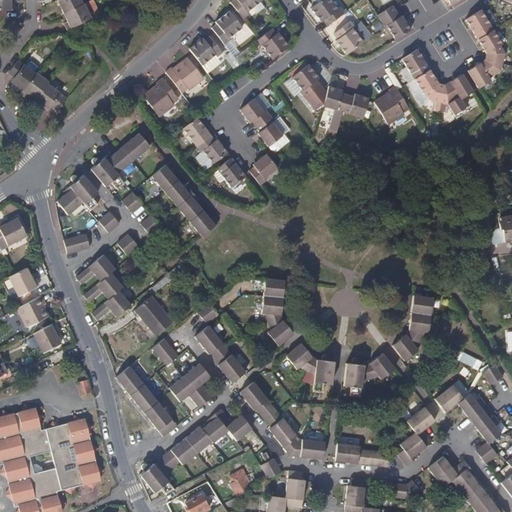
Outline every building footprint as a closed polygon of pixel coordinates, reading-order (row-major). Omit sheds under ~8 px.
[(10,11),(9,0),(0,0),(0,18),(5,19),(5,11),(10,11)] [(82,5),(79,0),(58,0),(56,1),(63,15),(82,5)] [(261,2),(259,0),(234,0),(232,2),(236,8),(244,19),(249,15),(248,12),(261,2)] [(338,10),(330,0),(323,0),(314,8),(312,9),(323,23),(325,22),(329,27),(345,15),(341,8),(338,10)] [(406,3),(399,7),(403,14),(410,10),(406,3)] [(91,20),(84,4),(82,5),(63,15),(67,23),(62,25),(66,32),(91,20)] [(384,22),(398,12),(394,6),(379,15),(384,22)] [(495,30),(483,10),(468,20),(480,40),(495,30)] [(230,39),(243,28),(231,12),(217,23),(217,25),(213,28),(216,33),(226,46),(231,41),(230,39)] [(413,31),(404,16),(401,18),(398,12),(384,22),(387,27),(389,26),(394,35),(396,36),(398,40),(413,31)] [(364,43),(354,29),(355,28),(351,23),(335,35),(339,40),(337,42),(348,55),(364,43)] [(290,47),(279,34),(277,35),(273,30),(260,40),(256,43),(261,48),(263,47),(273,60),(290,47)] [(507,53),(502,45),(504,44),(495,30),(480,40),(489,54),(488,60),(504,64),(507,53)] [(223,53),(211,37),(205,40),(203,39),(190,49),(194,54),(203,66),(216,56),(217,58),(223,53)] [(432,70),(427,61),(420,50),(405,60),(417,80),(432,70)] [(232,52),(225,55),(231,67),(237,64),(232,52)] [(38,71),(20,57),(16,62),(33,75),(34,74),(38,71)] [(204,80),(188,58),(174,69),(172,68),(167,72),(168,75),(182,94),(188,90),(189,91),(204,80)] [(503,71),(504,64),(488,60),(470,71),(475,78),(481,89),(493,82),(492,79),(503,71)] [(27,84),(33,75),(16,62),(6,75),(13,79),(11,82),(12,86),(20,92),(27,84)] [(319,88),(322,86),(318,81),(320,79),(309,65),(293,78),(303,92),(301,93),(316,113),(324,107),(325,104),(327,94),(319,88)] [(445,94),(447,86),(441,83),(432,70),(417,80),(426,94),(428,93),(433,100),(444,103),(445,94)] [(34,102),(47,86),(48,84),(34,74),(33,75),(27,84),(20,92),(18,96),(24,101),(27,97),(34,102)] [(476,92),(470,83),(465,74),(447,86),(445,94),(444,103),(450,104),(452,107),(456,114),(468,107),(463,99),(476,92)] [(179,100),(163,79),(157,83),(158,85),(144,96),(160,117),(175,106),(173,104),(179,100)] [(62,105),(65,100),(47,86),(34,102),(47,113),(50,108),(56,112),(62,105)] [(400,90),(398,87),(391,91),(392,93),(377,103),(384,114),(391,124),(407,115),(406,113),(412,109),(400,90)] [(344,114),(349,97),(343,95),(343,92),(329,88),(329,90),(327,94),(325,104),(324,107),(344,114)] [(369,101),(370,100),(369,100),(356,96),(355,98),(349,97),(344,114),(364,119),(369,101)] [(271,117),(266,111),(264,113),(255,99),(241,110),(250,123),(252,122),(256,128),(271,117)] [(450,118),(452,107),(450,104),(444,103),(442,117),(450,118)] [(458,118),(470,111),(468,107),(456,114),(458,118)] [(283,137),(273,124),(275,122),(271,117),(256,128),(257,128),(260,133),(259,134),(269,148),(283,137)] [(211,137),(197,118),(183,129),(197,148),(211,137)] [(131,161),(148,147),(137,133),(120,148),(131,161)] [(213,165),(228,154),(218,140),(215,141),(211,137),(197,148),(201,154),(203,152),(213,165)] [(131,161),(120,148),(111,155),(109,152),(102,157),(105,161),(107,163),(116,173),(131,161)] [(278,171),(267,155),(253,166),(255,168),(250,172),(260,186),(266,182),(265,180),(278,171)] [(246,178),(232,159),(217,170),(232,189),(246,178)] [(116,173),(107,163),(105,161),(100,164),(98,161),(88,168),(103,186),(109,181),(115,188),(122,182),(116,173)] [(176,180),(169,172),(172,169),(166,162),(163,165),(151,175),(163,191),(176,180)] [(95,192),(81,175),(72,182),(74,186),(70,189),(81,202),(88,210),(95,204),(90,197),(95,192)] [(192,193),(187,187),(183,189),(176,180),(163,191),(176,206),(192,193)] [(81,202),(70,189),(67,186),(61,191),(64,194),(55,202),(65,215),(81,202)] [(124,206),(135,197),(131,192),(120,201),(124,206)] [(201,211),(194,202),(198,200),(192,193),(176,206),(188,221),(201,211)] [(130,213),(141,204),(135,197),(124,206),(130,213)] [(217,223),(211,216),(208,219),(201,211),(188,221),(201,236),(217,223)] [(101,227),(112,218),(107,212),(96,221),(101,227)] [(144,230),(155,221),(150,215),(138,223),(144,230)] [(511,239),(511,215),(500,218),(501,227),(504,241),(511,239)] [(26,235),(17,218),(7,223),(5,220),(0,223),(0,232),(6,245),(26,235)] [(107,233),(117,224),(112,218),(101,227),(107,233)] [(149,235),(159,227),(155,221),(144,230),(149,235)] [(121,249),(131,240),(126,234),(115,243),(121,249)] [(89,248),(86,235),(78,237),(81,250),(89,248)] [(81,250),(78,237),(71,239),(72,244),(74,252),(81,250)] [(74,252),(72,244),(71,239),(70,239),(63,240),(65,247),(66,254),(74,252)] [(126,256),(136,246),(131,240),(121,249),(126,256)] [(114,270),(102,255),(75,278),(80,285),(93,274),(100,282),(110,273),(114,270)] [(155,292),(184,269),(181,265),(152,288),(155,292)] [(38,286),(33,277),(31,278),(26,269),(13,276),(8,278),(18,296),(38,286)] [(123,287),(110,273),(100,282),(84,296),(89,303),(102,291),(108,299),(118,291),(123,287)] [(282,290),(283,282),(263,279),(261,296),(281,298),(282,291),(282,290)] [(131,306),(118,291),(108,299),(91,315),(97,321),(109,309),(116,318),(119,316),(131,306)] [(48,317),(42,306),(46,304),(41,296),(17,309),(27,327),(48,317)] [(280,309),(281,298),(261,296),(259,314),(262,315),(265,324),(280,319),(280,314),(280,309)] [(430,317),(433,299),(412,296),(411,307),(410,314),(430,317)] [(170,324),(150,300),(136,312),(156,336),(170,324)] [(202,318),(214,309),(210,303),(205,307),(198,313),(202,318)] [(207,325),(219,315),(214,309),(202,318),(207,325)] [(428,333),(430,317),(410,314),(407,331),(406,333),(419,342),(424,333),(428,333)] [(286,328),(281,322),(280,319),(265,324),(268,332),(265,334),(277,348),(279,347),(292,336),(286,328)] [(51,342),(49,338),(53,336),(48,327),(28,338),(30,342),(37,357),(54,348),(52,342),(51,342)] [(227,350),(209,327),(195,338),(197,341),(209,356),(212,354),(215,359),(227,350)] [(415,349),(419,342),(406,333),(404,336),(392,346),(391,347),(391,348),(401,361),(403,364),(417,352),(415,349)] [(157,355),(168,346),(164,340),(158,344),(152,349),(157,355)] [(311,359),(310,357),(300,345),(286,356),(285,357),(296,371),(299,369),(306,374),(313,360),(311,359)] [(161,361),(173,352),(168,346),(157,355),(161,361)] [(246,374),(227,350),(215,359),(220,365),(218,367),(232,385),(244,375),(246,374)] [(479,369),(483,361),(463,351),(459,360),(479,369)] [(166,367),(178,358),(173,352),(161,361),(166,367)] [(392,368),(382,355),(376,359),(371,363),(367,366),(365,366),(369,380),(377,378),(379,381),(394,370),(392,368)] [(330,384),(333,363),(321,362),(321,365),(315,364),(315,361),(313,360),(306,374),(313,377),(312,394),(321,395),(322,386),(330,386),(330,384)] [(369,380),(365,366),(363,366),(362,370),(357,369),(358,366),(345,365),(343,385),(341,397),(351,399),(352,389),(360,390),(361,383),(369,380)] [(503,377),(495,365),(489,369),(496,381),(503,377)] [(209,379),(199,366),(184,378),(205,405),(212,399),(201,386),(209,379)] [(143,386),(129,368),(116,378),(115,379),(129,397),(143,386)] [(496,381),(489,369),(481,373),(489,386),(496,381)] [(205,405),(184,378),(168,390),(179,403),(188,396),(199,410),(205,405)] [(89,396),(86,382),(76,385),(79,399),(89,396)] [(268,402),(254,384),(252,386),(240,395),(254,413),(257,411),(268,402)] [(159,406),(143,386),(129,397),(145,417),(159,406)] [(464,400),(453,386),(435,400),(446,414),(464,400)] [(483,408),(473,394),(459,404),(470,418),(483,408)] [(261,417),(272,408),(268,402),(257,411),(261,417)] [(177,428),(159,406),(145,417),(162,439),(177,428)] [(98,482),(97,478),(100,474),(99,470),(94,468),(92,457),(94,453),(94,449),(89,446),(85,433),(89,430),(88,426),(83,423),(82,420),(78,421),(73,418),(70,419),(69,424),(57,427),(55,427),(53,424),(51,424),(49,425),(47,429),(39,431),(36,424),(38,418),(37,416),(31,410),(27,411),(23,407),(19,409),(17,414),(4,418),(0,414),(0,413),(0,461),(2,461),(3,464),(0,465),(0,467),(0,469),(0,470),(0,477),(3,480),(4,484),(7,483),(9,487),(5,488),(6,492),(3,496),(4,500),(9,502),(10,506),(14,505),(15,511),(58,511),(60,509),(60,506),(59,503),(56,502),(54,494),(62,492),(66,494),(69,493),(71,490),(85,486),(88,487),(89,488),(92,487),(94,484),(98,482)] [(266,423),(277,414),(272,408),(261,417),(266,423)] [(476,426),(489,416),(486,413),(483,408),(470,418),(473,423),(476,426)] [(423,431),(434,423),(424,409),(423,409),(406,423),(414,434),(425,448),(427,451),(434,446),(423,431)] [(236,444),(251,432),(240,417),(232,424),(221,411),(214,416),(236,444)] [(270,429),(282,420),(277,414),(266,423),(270,429)] [(236,444),(214,416),(213,418),(208,421),(218,434),(210,441),(214,447),(221,456),(236,444)] [(483,436),(496,426),(489,416),(476,426),(483,436)] [(296,438),(282,420),(270,429),(268,431),(289,458),(296,444),(294,440),(296,438)] [(490,444),(507,431),(501,422),(496,426),(483,436),(490,444)] [(214,447),(210,441),(200,429),(193,433),(196,437),(187,444),(199,459),(214,447)] [(425,448),(414,434),(398,446),(403,452),(397,456),(405,468),(414,461),(418,458),(416,455),(425,448)] [(322,462),(324,446),(324,444),(302,441),(301,445),(296,444),(289,458),(322,462)] [(199,459),(187,444),(179,450),(176,447),(170,452),(179,464),(185,471),(199,459)] [(480,459),(491,450),(488,445),(486,444),(479,449),(475,453),(480,459)] [(364,467),(366,453),(358,451),(359,448),(336,446),(336,448),(334,463),(351,465),(364,467)] [(485,465),(496,456),(491,450),(480,459),(485,465)] [(179,464),(170,452),(164,457),(174,468),(179,464)] [(372,468),(374,453),(366,453),(364,467),(372,468)] [(380,469),(382,454),(374,453),(372,468),(380,469)] [(388,469),(390,455),(382,454),(380,469),(383,469),(388,469)] [(174,468),(164,457),(163,458),(159,461),(168,472),(174,468)] [(450,483),(468,468),(463,463),(453,471),(444,458),(442,460),(433,467),(428,471),(442,489),(450,483)] [(276,459),(268,464),(275,476),(283,471),(276,459)] [(168,472),(159,461),(153,466),(155,469),(162,478),(168,472)] [(511,471),(511,470),(507,466),(499,472),(505,480),(499,484),(507,494),(511,499),(511,498),(511,471)] [(477,485),(471,478),(473,475),(468,468),(450,483),(461,498),(477,485)] [(173,492),(162,478),(155,469),(150,472),(148,470),(139,477),(153,495),(160,490),(165,496),(173,492)] [(254,488),(245,469),(229,478),(239,497),(254,488)] [(301,503),(304,483),(301,482),(302,475),(287,473),(284,501),(301,503)] [(361,510),(365,482),(351,481),(350,488),(347,488),(344,508),(361,510)] [(411,502),(422,494),(416,486),(414,482),(407,487),(411,502)] [(391,500),(392,485),(385,484),(383,499),(391,500)] [(398,501),(400,486),(392,485),(391,500),(398,501)] [(473,511),(489,500),(477,485),(461,498),(472,511),(473,511)] [(411,502),(407,487),(400,486),(398,501),(411,502)] [(205,511),(209,510),(202,496),(186,504),(190,511),(205,511)] [(283,511),(283,510),(301,511),(301,503),(284,501),(266,499),(265,511),(264,511),(283,511)] [(502,511),(497,506),(495,508),(489,500),(473,511),(502,511)]
